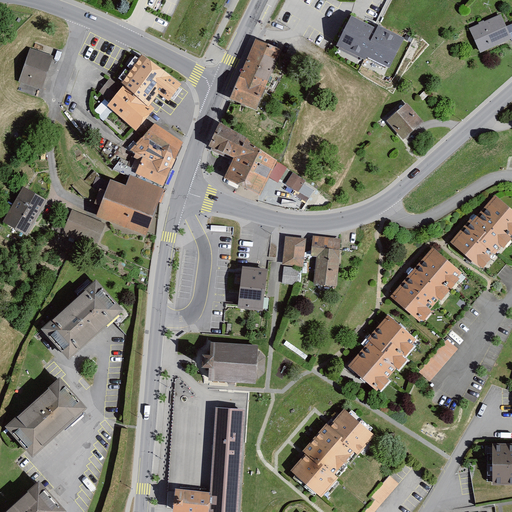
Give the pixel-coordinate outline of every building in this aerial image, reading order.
[(498,16),(468,30),(479,52),(509,38),(511,41),(511,40),(511,24),(504,28),(498,16)] [(375,31),(350,19),(335,49),(365,63),(367,59),(390,70),(404,40),(377,27),(375,31)] [(236,77),(228,98),(254,109),(263,88),(265,88),(280,50),(254,40),(238,78),(236,77)] [(52,56),(29,48),(17,83),(41,91),(52,56)] [(139,57),(131,67),(135,70),(119,89),(110,81),(99,93),(108,101),(103,106),(133,132),(153,109),(147,104),(157,93),(180,113),(186,106),(183,103),(191,92),(162,67),(157,73),(139,57)] [(405,103),(384,121),(401,141),(421,122),(405,103)] [(248,138),(220,122),(209,146),(234,158),(224,178),(260,195),(277,160),(250,143),(248,138)] [(131,158),(137,161),(133,173),(160,187),(168,172),(172,174),(181,156),(178,155),(180,141),(152,124),(145,130),(141,136),(128,151),(132,154),(131,158)] [(304,180),(279,165),(273,176),(287,185),(286,187),(297,193),(298,191),(310,198),(315,190),(302,183),(304,180)] [(123,187),(107,180),(91,218),(144,239),(164,190),(128,175),(123,187)] [(47,201),(21,186),(1,221),(27,236),(47,201)] [(468,220),(447,243),(479,272),(511,235),(511,211),(494,195),(470,221),(468,220)] [(104,225),(71,211),(69,215),(58,210),(48,231),(93,250),(104,225)] [(305,238),(284,236),(281,265),(301,267),(305,238)] [(339,239),(311,236),(309,257),(314,258),(311,283),(334,286),(339,239)] [(430,247),(388,297),(417,322),(459,273),(430,247)] [(264,271),(241,268),(236,307),(260,310),(264,271)] [(298,270),(283,268),(281,285),(296,287),(298,270)] [(36,328),(64,358),(119,309),(92,280),(36,328)] [(368,343),(348,365),(373,388),(415,340),(386,315),(364,339),(368,343)] [(446,341),(418,374),(429,384),(458,351),(446,341)] [(205,383),(254,385),(265,375),(266,358),(256,346),(206,344),(206,353),(195,353),(194,363),(205,364),(205,383)] [(55,377),(0,425),(0,426),(27,456),(82,408),(55,377)] [(175,489),(172,511),(237,511),(245,409),(216,407),(209,492),(175,489)] [(303,454),(289,470),(318,495),(333,477),(330,474),(350,450),(356,455),(373,434),(341,407),(326,425),(324,422),(299,451),(303,454)] [(511,443),(489,443),(489,484),(511,484),(511,443)] [(375,511),(399,486),(389,477),(370,498),(373,501),(363,511),(375,511)] [(34,481),(0,511),(59,511),(61,510),(34,481)]
